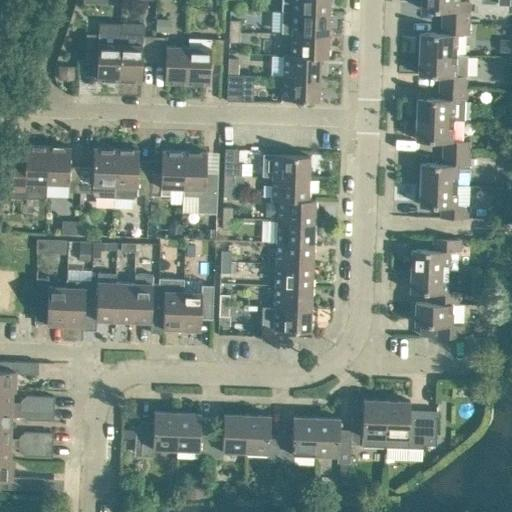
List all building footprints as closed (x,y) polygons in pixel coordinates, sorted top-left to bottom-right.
[(329,0),(282,0),(282,11),(330,12),(329,0)] [(421,0),(421,9),(442,10),(442,21),(469,22),(469,11),(470,1),(458,0),(457,0),(421,0)] [(282,11),(281,32),(292,33),(329,34),(330,12),(282,11)] [(156,18),(155,31),(170,31),(170,19),(156,18)] [(230,19),(230,30),(239,31),(240,20),(230,19)] [(468,34),(469,22),(442,21),(441,32),(420,32),(419,53),(456,54),(456,34),(468,34)] [(119,80),(121,23),(98,22),(98,34),(86,33),(85,59),(97,59),(96,79),(119,80)] [(143,23),(121,23),(119,80),(141,81),(142,61),(154,61),(155,36),(142,35),(143,23)] [(239,42),(239,31),(230,30),(229,42),(239,42)] [(328,57),(329,34),(292,33),(291,52),(291,55),(320,56),(328,57)] [(187,82),(188,45),(166,45),(167,36),(155,36),(154,61),(165,62),(164,81),(187,82)] [(223,38),(211,38),(189,37),(188,45),(187,82),(210,83),(210,63),(222,64),(223,38)] [(319,77),(320,56),(291,55),(291,52),(284,52),(283,76),(319,77)] [(468,55),(456,54),(419,53),(418,74),(440,75),(439,86),(466,87),(468,55)] [(238,58),(228,58),(228,74),(238,74),(238,58)] [(243,74),(238,74),(228,74),(227,100),(242,101),(243,74)] [(318,100),(319,77),(283,76),(282,98),(318,100)] [(417,97),(416,118),(464,120),(465,120),(466,87),(439,86),(439,98),(417,97)] [(463,141),(464,120),(416,118),(416,139),(443,140),(443,151),(470,153),(470,141),(463,141)] [(12,190),(11,197),(46,198),(46,182),(48,145),(25,145),(25,165),(13,164),(12,190)] [(80,192),(81,166),(69,166),(70,146),(48,145),(46,182),(68,183),(68,192),(80,192)] [(114,197),(116,148),(93,147),(93,167),(81,166),(80,192),(92,193),(96,197),(114,197)] [(149,194),(149,169),(138,168),(139,149),(116,148),(114,197),(132,198),(137,194),(149,194)] [(238,164),(238,148),(225,148),(225,163),(224,174),(234,174),(240,174),(241,164),(238,164)] [(183,187),(184,150),(162,150),(161,169),(149,169),(149,194),(148,209),(161,210),(161,197),(182,197),(183,195),(183,187)] [(207,151),(184,150),(183,187),(183,195),(197,196),(197,212),(216,212),(218,171),(206,171),(207,151)] [(469,165),(470,153),(443,151),(442,163),(421,162),(420,183),(457,185),(458,164),(469,165)] [(263,153),(262,175),(272,176),(309,177),(310,155),(273,153),(263,153)] [(234,186),(234,174),(224,174),(224,185),(234,186)] [(308,199),(308,198),(309,177),(272,176),(271,198),(308,199)] [(456,206),(457,185),(420,183),(419,205),(441,206),(440,217),(467,218),(468,207),(456,206)] [(314,221),(315,199),(315,198),(308,198),(308,199),(271,198),(270,219),(314,221)] [(233,207),(223,206),(222,217),(232,218),(233,207)] [(232,229),(232,218),(222,217),(222,229),(232,229)] [(313,243),(314,221),(270,219),(270,241),(277,241),(313,243)] [(460,251),(461,239),(434,238),(433,249),(412,248),(411,269),(448,271),(449,250),(460,251)] [(38,240),(37,252),(49,252),(49,240),(38,240)] [(313,264),(313,243),(277,241),(276,263),(313,264)] [(135,252),(135,243),(121,242),(121,251),(135,252)] [(231,250),(221,250),(221,261),(231,261),(231,250)] [(221,261),(221,272),(231,273),(235,273),(235,263),(231,262),(231,261),(221,261)] [(312,286),(313,264),(276,263),(275,285),(312,286)] [(447,292),(448,271),(411,269),(410,290),(431,291),(431,302),(430,302),(430,303),(458,304),(459,293),(447,292)] [(114,319),(116,281),(116,272),(98,272),(98,279),(98,294),(85,293),(84,329),(96,330),(96,318),(114,319)] [(152,296),(152,282),(153,274),(134,273),(134,282),(133,320),(151,320),(151,332),(163,332),(163,327),(164,296),(152,296)] [(182,328),(183,290),(183,278),(159,277),(159,283),(152,282),(152,296),(164,296),(163,327),(182,328)] [(36,278),(35,320),(46,320),(46,323),(65,324),(66,285),(48,285),(49,278),(36,278)] [(98,294),(98,279),(66,278),(66,285),(65,324),(83,324),(83,329),(84,329),(85,293),(98,294)] [(133,320),(134,282),(116,281),(114,319),(133,320)] [(202,291),(183,290),(182,328),(200,329),(200,318),(213,318),(214,284),(202,284),(202,291)] [(311,308),(312,286),(275,285),(274,306),(262,306),(311,308)] [(230,294),(220,294),(219,305),(229,305),(230,294)] [(458,304),(430,303),(430,302),(415,302),(415,323),(436,324),(436,336),(463,337),(463,325),(452,325),(453,304),(458,304)] [(229,316),(229,305),(219,305),(219,316),(229,316)] [(310,330),(311,308),(262,306),(261,328),(310,330)] [(38,373),(39,361),(0,359),(0,387),(12,388),(12,389),(14,389),(15,372),(38,373)] [(0,405),(11,406),(12,389),(12,388),(0,387),(0,405)] [(21,400),(21,407),(54,408),(55,396),(26,395),(21,400)] [(385,447),(387,399),(363,398),(363,418),(351,418),(350,437),(350,443),(350,444),(351,444),(363,444),(363,447),(385,447)] [(410,400),(387,399),(385,447),(424,449),(424,444),(436,445),(437,414),(410,413),(410,400)] [(0,423),(11,424),(11,406),(0,405),(0,423)] [(54,420),(54,408),(21,407),(20,413),(26,419),(54,420)] [(176,448),(177,411),(154,411),(154,429),(142,429),(141,455),(154,456),(154,447),(176,448)] [(210,458),(211,432),(200,431),(201,412),(177,411),(176,448),(198,449),(198,457),(210,458)] [(245,451),(247,413),(223,413),(223,432),(211,432),(210,458),(223,458),(223,450),(245,451)] [(280,460),(281,434),(270,433),(270,414),(247,413),(245,451),(267,452),(267,460),(280,460)] [(315,453),(316,416),(293,415),(292,434),(281,434),(280,460),(293,461),(293,453),(315,453)] [(350,437),(339,436),(340,417),(316,416),(315,453),(337,454),(337,462),(350,463),(351,444),(350,444),(350,443),(350,437)] [(0,441),(10,442),(11,424),(0,423),(0,441)] [(19,435),(19,442),(53,444),(53,432),(25,430),(19,435)] [(0,459),(9,460),(9,459),(10,442),(0,441),(0,459)] [(52,456),(53,444),(19,442),(19,449),(24,454),(52,456)] [(0,487),(43,490),(44,478),(11,476),(12,460),(12,459),(9,459),(9,460),(0,459),(0,487)]
